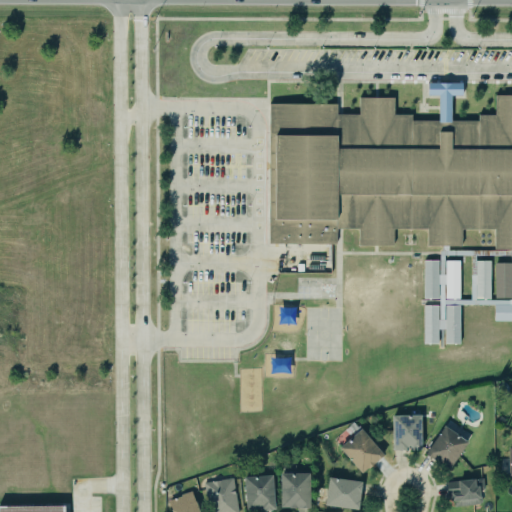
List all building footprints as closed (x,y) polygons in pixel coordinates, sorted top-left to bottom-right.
[(436,120),(437,94),(426,94),(426,82),(461,82),(460,94),(448,94),(448,120),(436,120)] [(266,102),(333,102),(333,113),(358,113),(358,97),(390,97),(390,113),(409,113),(409,120),(436,120),(448,120),(477,120),(477,115),(494,115),(494,94),(511,94),(511,248),(492,248),(492,228),(462,228),(462,245),(425,245),(425,227),(392,227),(392,244),(358,244),(358,226),(335,226),(335,242),(266,242),(266,102)] [(424,259),(424,297),(438,298),(438,284),(445,284),(445,298),(460,298),(460,260),(444,260),(424,259)] [(511,298),(490,298),(490,259),(476,259),(475,271),(471,271),(471,299),(458,299),(458,303),(494,304),(494,319),(511,319),(511,298)] [(495,296),(511,296),(511,284),(511,261),(494,262),(495,296)] [(423,342),(437,342),(438,304),(423,304),(423,342)] [(460,304),(445,304),(444,342),(459,342),(460,304)] [(391,413),(419,413),(420,448),(391,448),(391,413)] [(424,451),(443,423),(467,439),(447,467),(424,451)] [(383,453),(360,427),(339,447),(362,472),(383,453)] [(279,471),(308,471),(308,505),(288,505),(288,504),(279,504),(279,471)] [(243,475),(271,473),(273,506),(270,507),(264,508),(263,507),(260,507),(259,504),(256,505),(256,506),(254,506),(254,507),(252,508),(248,509),(247,507),(245,507),(243,475)] [(208,511),(203,481),(232,476),(238,511),(208,511)] [(360,479),(326,477),(325,505),(359,507),(360,479)] [(480,503),(479,488),(483,488),(483,478),(449,479),(450,505),(480,503)] [(171,511),(199,511),(193,490),(167,498),(171,511)]
